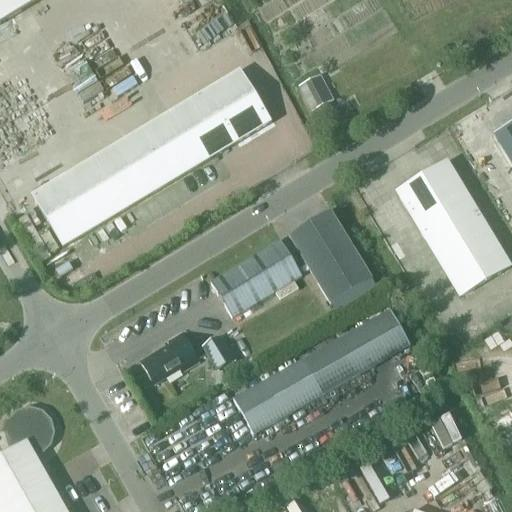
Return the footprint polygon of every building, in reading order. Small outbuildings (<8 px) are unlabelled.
[(0,0),(0,31),(54,0),(0,0)] [(331,42),(343,63),(400,33),(382,0),(358,0),(361,4),(350,10),(359,27),(331,42)] [(399,0),(410,22),(453,0),(399,0)] [(64,249),(271,122),(240,71),(33,198),(64,249)] [(310,110),(328,101),(316,76),(298,85),(310,110)] [(511,125),(495,137),(511,164),(511,125)] [(511,270),(448,166),(397,197),(460,300),(511,270)] [(331,213),(290,238),(331,306),(372,282),(331,213)] [(303,278),(281,243),(211,285),(233,321),(303,278)] [(253,438),(410,349),(391,314),(233,403),(253,438)] [(166,345),(167,348),(141,364),(155,388),(181,372),(183,375),(199,365),(182,336),(166,345)] [(218,374),(235,363),(220,339),(203,350),(218,374)] [(238,369),(228,375),(232,381),(242,376),(238,369)] [(0,511),(66,511),(36,459),(42,456),(51,447),(54,435),(51,423),(42,414),(30,411),(17,414),(9,423),(5,435),(9,447),(12,452),(0,459),(0,511)]
